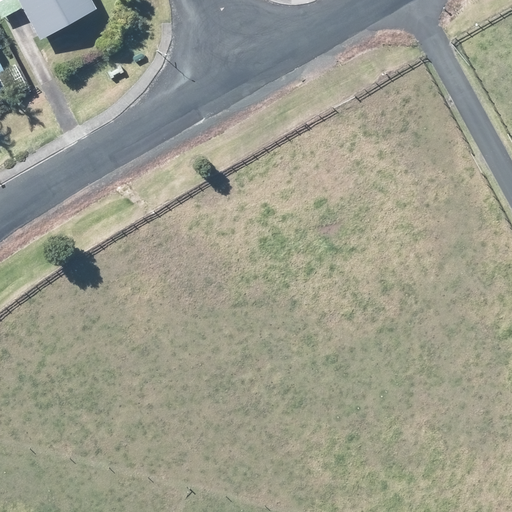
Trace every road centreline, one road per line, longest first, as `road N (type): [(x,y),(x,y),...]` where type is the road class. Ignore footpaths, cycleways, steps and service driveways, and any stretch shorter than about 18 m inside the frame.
road 1 (residential): [(253,69),(0,212)]
road 2 (residential): [(379,0),(253,69)]
